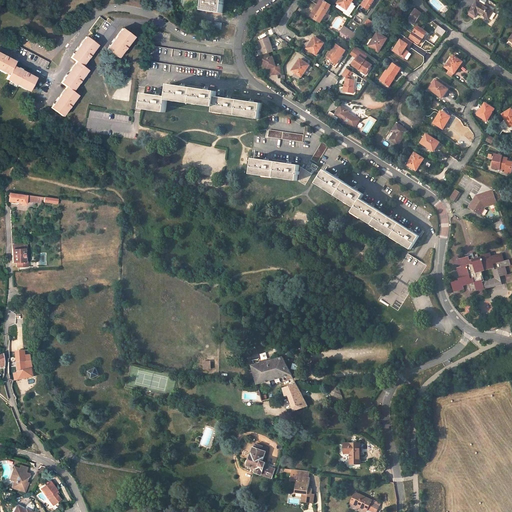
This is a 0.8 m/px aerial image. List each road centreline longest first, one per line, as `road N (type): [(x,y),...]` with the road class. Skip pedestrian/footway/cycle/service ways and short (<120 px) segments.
road 1 (unclassified): [(267,0),(242,24),(243,69),(437,202),(444,225),(441,295),(471,331)]
road 2 (residential): [(7,211),(5,379),(22,426),(46,459)]
road 3 (unclassified): [(471,331),(392,389),(387,423),(400,511)]
road 4 (unknown): [(375,347),(312,355),(324,404),(358,412),(392,389)]
road 5 (unknown): [(452,33),(390,100),(333,97)]
road 6 (unclassified): [(416,0),(511,79)]
